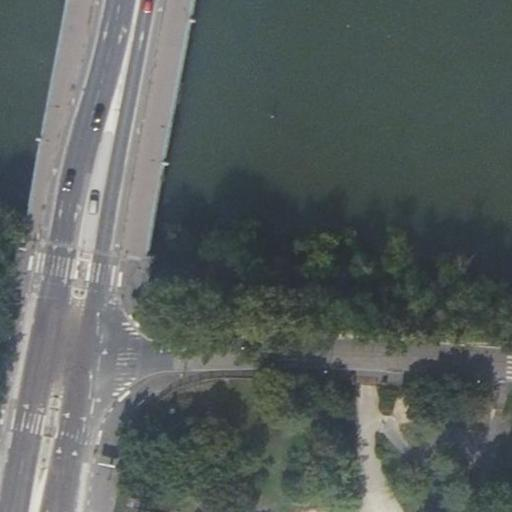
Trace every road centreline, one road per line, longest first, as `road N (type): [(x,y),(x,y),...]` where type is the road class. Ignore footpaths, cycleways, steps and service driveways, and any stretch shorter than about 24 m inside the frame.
road 1 (tertiary): [(511,362),(318,351),(85,360)]
road 2 (primary): [(123,36),(93,74),(35,352)]
road 3 (primary): [(85,360),(134,80),(123,36)]
road 4 (primary): [(35,352),(6,511)]
road 5 (primary): [(57,511),(85,360)]
